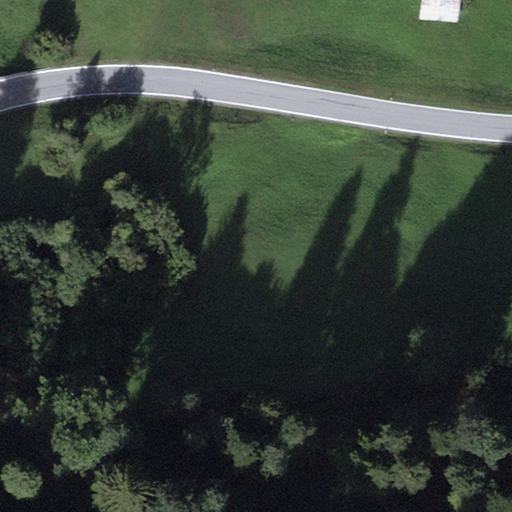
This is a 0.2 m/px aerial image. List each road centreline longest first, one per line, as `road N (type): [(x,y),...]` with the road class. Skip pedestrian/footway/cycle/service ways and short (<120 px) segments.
road 1 (tertiary): [(511,131),(184,83),(70,81),(0,94)]
road 2 (track): [(340,511),(73,454),(0,408)]
